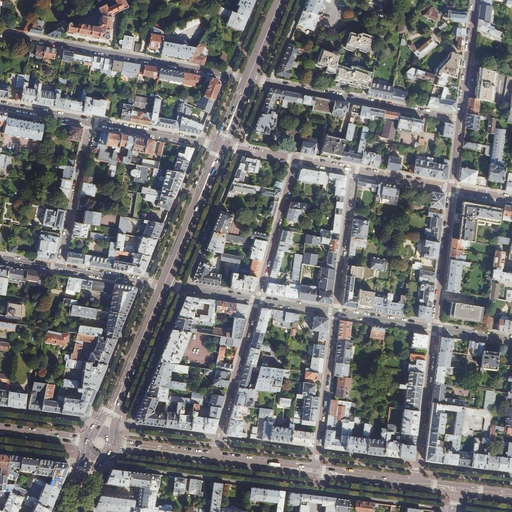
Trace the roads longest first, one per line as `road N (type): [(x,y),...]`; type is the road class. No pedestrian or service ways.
road 1 (residential): [(248,78),(0,33)]
road 2 (residential): [(459,119),(248,78)]
road 3 (residential): [(195,476),(402,503)]
road 4 (residential): [(213,457),(256,299)]
road 5 (residential): [(334,311),(313,471)]
road 6 (residential): [(434,327),(414,484)]
road 7 (residential): [(59,268),(88,121)]
road 8 (primary): [(164,283),(220,146)]
road 9 (residential): [(256,299),(295,159)]
road 10 (residential): [(352,170),(334,311)]
road 11 (residential): [(451,187),(434,327)]
road 12 (residential): [(88,121),(220,146)]
road 13 (residential): [(474,0),(459,119)]
